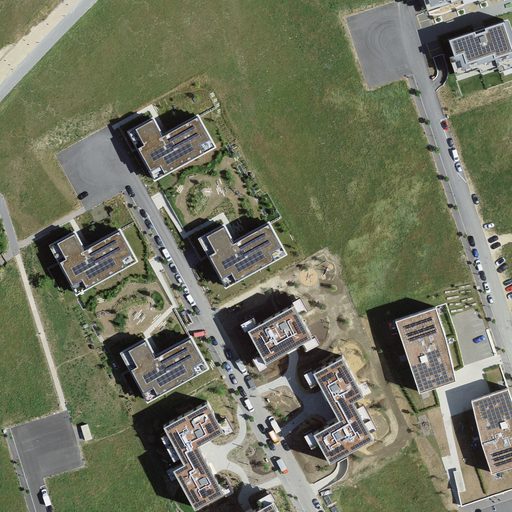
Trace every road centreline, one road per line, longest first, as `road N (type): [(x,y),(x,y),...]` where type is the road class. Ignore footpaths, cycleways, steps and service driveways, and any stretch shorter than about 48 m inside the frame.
road 1 (residential): [(134,183),(314,511)]
road 2 (residential): [(134,183),(88,207),(67,171),(114,146)]
road 3 (unclassified): [(0,97),(89,0)]
